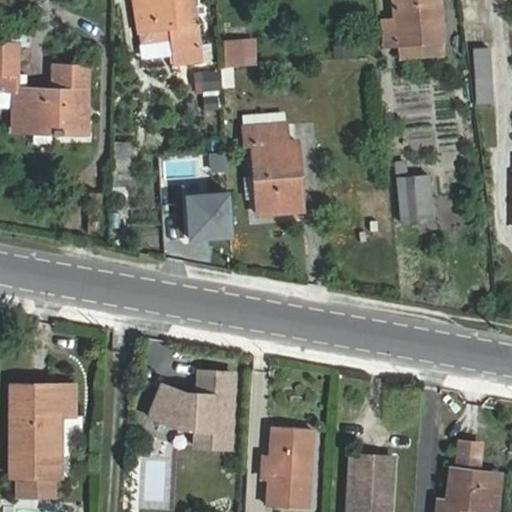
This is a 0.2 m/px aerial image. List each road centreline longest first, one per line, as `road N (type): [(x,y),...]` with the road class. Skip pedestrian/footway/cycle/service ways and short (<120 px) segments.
road 1 (tertiary): [(0,267),(511,360)]
road 2 (unknown): [(114,511),(124,291)]
